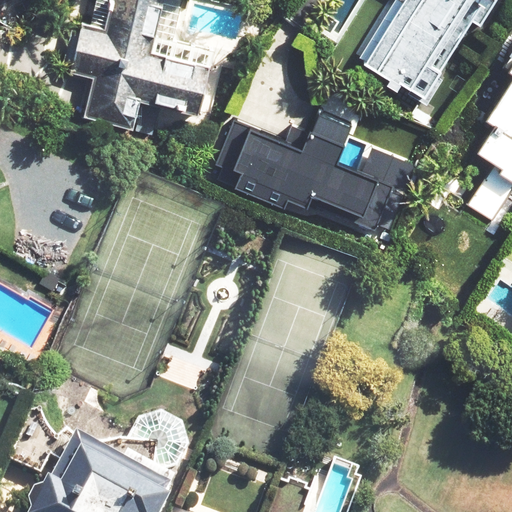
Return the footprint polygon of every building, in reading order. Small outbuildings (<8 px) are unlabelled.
[(65,70),(90,75),(82,115),(127,124),(131,101),(193,113),(197,93),(207,43),(145,30),(151,0),(104,0),(98,33),(73,28),(65,70)] [(396,0),(365,55),(390,69),(385,77),(400,86),(404,77),(414,83),(432,93),(485,0),(396,0)] [(511,38),(506,35),(495,55),(505,60),(474,115),(484,121),(466,152),(485,163),(462,205),(491,222),(511,184),(511,38)] [(302,130),(295,146),(230,119),(214,157),(207,174),(278,204),(281,196),(299,204),(303,195),(387,230),(403,192),(330,161),(337,144),(302,130)] [(67,440),(62,449),(20,427),(2,460),(37,479),(19,511),(151,511),(163,491),(67,440)]
